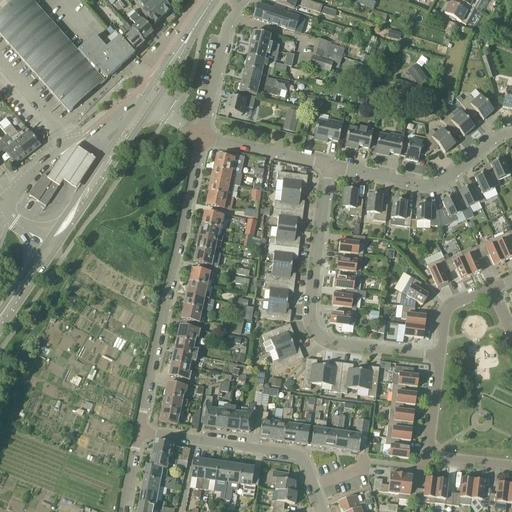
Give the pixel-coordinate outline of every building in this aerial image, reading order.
[(77,52),(78,51),(32,0),(15,0),(0,13),(0,35),(43,84),(69,113),(73,110),(71,108),(70,107),(98,83),(99,83),(101,85),(107,80),(100,72),(98,74),(90,64),(89,65),(77,52)] [(113,5),(119,11),(124,6),(118,0),(113,5)] [(153,26),(162,18),(147,0),(135,0),(136,1),(139,2),(145,10),(142,12),(153,26)] [(156,0),(157,0),(156,0),(147,0),(162,18),(171,11),(161,0),(156,0)] [(322,6),(307,1),(302,0),(278,0),(277,5),(293,10),(297,11),(298,7),(320,14),(320,12),(322,6)] [(367,0),(365,0),(363,7),(373,10),(376,3),(367,0)] [(480,0),(456,0),(463,4),(475,10),(480,0)] [(475,10),(463,4),(460,9),(450,4),(449,6),(448,5),(445,11),(446,12),(445,14),(450,17),(449,18),(455,22),(456,20),(466,26),(475,10)] [(284,13),(285,9),(274,6),(273,10),(258,5),(253,19),(294,33),(295,31),(300,33),(305,21),(299,19),(299,18),(291,16),(284,13)] [(325,7),(322,14),(328,16),(331,9),(325,7)] [(383,14),(374,11),(372,19),(385,23),(387,15),(383,14)] [(149,37),(153,34),(136,14),(130,19),(137,27),(133,31),(143,42),(149,37)] [(133,31),(127,24),(122,29),(116,34),(122,41),(124,40),(134,52),(144,44),(143,42),(133,31)] [(121,67),(130,59),(135,55),(122,41),(116,34),(115,33),(111,37),(101,45),(94,37),(78,51),(77,52),(89,65),(90,64),(98,74),(100,72),(107,80),(121,67)] [(250,46),(278,53),(279,47),(269,44),(270,37),(253,33),(250,46)] [(332,42),(331,44),(317,40),(314,49),(328,54),(342,58),(346,45),(332,42)] [(275,64),(278,53),(250,46),(247,58),(275,64)] [(342,58),(328,54),(314,49),(312,58),(325,62),(333,64),(340,66),(342,58)] [(274,70),(275,64),(247,58),(246,63),(244,65),(245,68),(244,70),(268,76),(270,69),(274,70)] [(333,64),(325,62),(312,58),(309,67),(318,70),(326,72),(330,74),(333,64)] [(483,64),(488,80),(495,77),(490,62),(483,64)] [(419,87),(428,80),(417,65),(408,72),(419,87)] [(268,79),(268,76),(244,70),(242,81),(280,91),(287,93),(289,85),(281,83),(268,79)] [(324,78),(326,72),(318,70),(317,75),(324,78)] [(279,98),(280,91),(242,81),(239,92),(256,97),(257,93),(271,96),(279,98)] [(360,98),(367,99),(368,100),(366,110),(373,113),(375,103),(372,102),(375,90),(358,85),(357,89),(360,90),(358,96),(360,97),(360,98)] [(511,89),(507,89),(502,108),(511,110),(511,89)] [(235,94),(233,99),(229,98),(225,113),(241,117),(243,108),(252,110),(255,99),(235,94)] [(475,102),(471,98),(470,96),(464,102),(459,96),(456,99),(462,106),(472,117),(477,113),(483,121),(493,112),(480,97),(475,102)] [(312,113),(316,98),(309,97),(308,103),(309,103),(307,112),(312,113)] [(367,99),(360,98),(357,108),(365,111),(367,99)] [(288,109),(283,130),(294,132),(299,111),(288,109)] [(452,114),(445,120),(442,116),(439,118),(442,122),(453,134),(457,130),(464,137),(474,129),(461,113),(455,118),(452,114)] [(28,132),(24,135),(22,132),(18,135),(5,119),(0,123),(0,126),(7,136),(6,137),(13,145),(14,145),(25,157),(39,146),(39,147),(40,146),(28,132)] [(328,140),(331,141),(338,143),(342,124),(329,121),(329,124),(318,121),(314,140),(327,143),(328,140)] [(358,147),(362,148),(369,150),(373,131),(360,128),(359,130),(349,128),(345,147),(358,150),(358,147)] [(438,147),(440,148),(445,154),(455,145),(442,130),(436,135),(433,131),(426,137),(426,139),(431,153),(438,147)] [(389,154),(393,155),(400,156),(404,138),(390,135),(390,137),(380,135),(376,154),(389,157),(389,154)] [(13,145),(6,137),(1,141),(0,139),(0,156),(5,152),(15,165),(25,157),(14,145),(13,145)] [(428,156),(431,153),(426,139),(418,137),(417,142),(409,141),(405,160),(418,163),(420,154),(428,156)] [(241,168),(235,166),(236,161),(217,157),(214,170),(242,176),(240,175),(241,168)] [(494,188),(500,185),(498,182),(510,176),(503,160),(499,161),(498,161),(494,162),(494,164),(490,165),(494,173),(488,175),(494,188)] [(262,179),(263,179),(264,171),(255,168),(253,177),(252,178),(261,180),(262,179)] [(240,188),(242,176),(214,170),(213,170),(212,173),(212,177),(211,181),(240,188)] [(276,191),(300,194),(301,187),(306,188),(308,177),(278,173),(277,181),(276,191)] [(486,202),(486,201),(483,195),(495,190),(494,188),(488,175),(487,173),(484,175),(482,174),(479,176),(478,178),(475,179),(478,186),(473,189),(479,203),(480,204),(486,202)] [(52,181),(48,179),(43,175),(29,197),(38,203),(38,202),(46,207),(59,186),(52,182),(52,181)] [(240,188),(211,181),(210,186),(208,189),(208,193),(209,193),(232,198),(233,192),(237,193),(238,187),(240,188)] [(479,203),(473,189),(472,187),(468,188),(467,188),(463,189),(463,191),(459,193),(463,200),(457,202),(462,213),(466,221),(474,218),(469,208),(479,203)] [(346,191),(344,190),(342,208),(349,209),(349,217),(361,218),(363,201),(357,200),(358,192),(352,191),(351,190),(347,189),(346,191)] [(251,201),(260,202),(262,191),(253,190),(251,201)] [(300,202),(300,194),(276,191),(274,210),(303,213),(305,202),(300,202)] [(232,198),(209,193),(206,206),(226,211),(226,210),(231,212),(234,199),(232,198)] [(370,196),(369,196),(367,214),(374,215),(373,222),(385,223),(388,206),(381,205),(382,197),(377,197),(375,195),(372,195),(370,196)] [(462,213),(457,202),(454,197),(451,198),(449,198),(446,199),(446,201),(442,203),(446,210),(438,211),(441,227),(442,228),(458,221),(456,216),(462,213)] [(390,226),(403,228),(410,228),(412,212),(406,211),(407,203),(401,202),(400,201),(396,200),(395,201),(393,201),(390,226)] [(441,227),(438,211),(430,213),(431,205),(425,205),(424,203),(420,203),(419,205),(417,205),(417,229),(430,229),(430,227),(441,227)] [(259,212),(245,209),(244,217),(257,219),(259,212)] [(302,224),(303,213),(274,210),(273,217),(279,218),(277,228),(296,231),(297,223),(302,224)] [(202,227),(219,231),(220,224),(223,225),(224,217),(205,213),(202,227)] [(218,236),(219,231),(202,227),(201,227),(199,230),(200,233),(199,238),(222,243),(223,237),(218,236)] [(255,230),(246,228),(244,235),(253,237),(255,230)] [(277,228),(277,229),(271,228),(269,246),(299,250),(300,239),(295,238),(296,231),(277,228)] [(511,235),(511,232),(507,234),(494,239),(504,262),(511,258),(511,251),(509,246),(511,245),(511,235)] [(363,256),(364,245),(365,238),(352,236),(352,243),(340,242),(338,253),(350,254),(358,255),(363,256)] [(221,249),(222,243),(199,238),(198,243),(196,246),(196,250),(197,250),(214,254),(215,248),(221,249)] [(494,266),(504,262),(494,239),(478,247),(483,258),(489,256),(494,266)] [(298,260),(299,250),(269,246),(268,254),(274,254),(273,265),(292,267),(292,260),(298,260)] [(477,261),(483,258),(478,247),(471,250),(473,254),(464,258),(463,259),(471,276),(482,272),(477,261)] [(220,255),(214,254),(197,250),(194,263),(218,268),(220,255)] [(363,256),(358,255),(350,254),(349,261),(338,259),(336,271),(348,272),(361,274),(363,256)] [(449,259),(445,261),(449,270),(450,273),(456,270),(461,281),(471,276),(463,259),(464,258),(462,254),(449,259)] [(249,269),(250,260),(242,259),(240,269),(237,269),(236,274),(248,277),(250,270),(249,269)] [(443,273),(449,270),(445,261),(444,259),(427,266),(429,270),(431,275),(437,288),(448,284),(443,273)] [(291,274),(292,267),(273,265),(272,275),(266,274),(265,282),(294,286),(296,275),(291,274)] [(189,283),(206,287),(208,281),(210,281),(212,274),(192,270),(189,283)] [(358,291),(360,280),(361,274),(348,272),(347,279),(336,277),(334,289),(346,290),(354,291),(358,291)] [(249,281),(237,278),(235,284),(248,286),(249,281)] [(415,309),(416,302),(423,306),(428,296),(418,290),(421,284),(411,278),(401,294),(399,307),(403,307),(415,309)] [(293,297),(294,286),(265,282),(264,290),(270,291),(268,301),(287,303),(288,296),(293,297)] [(206,287),(189,283),(187,286),(187,290),(188,290),(187,295),(209,300),(211,294),(205,293),(206,287)] [(358,291),(354,291),(346,290),(345,297),(333,295),(332,307),(344,308),(356,309),(358,291)] [(208,306),(209,300),(187,295),(186,300),(185,300),(184,302),(184,306),(184,307),(201,311),(203,304),(208,306)] [(248,301),(239,299),(237,306),(246,308),(248,301)] [(286,311),(287,303),(268,301),(267,311),(261,311),(260,319),(290,322),(291,311),(286,311)] [(200,316),(201,311),(184,307),(181,320),(201,324),(203,317),(200,316)] [(405,326),(425,328),(426,317),(414,316),(415,309),(403,307),(401,320),(406,320),(405,326)] [(355,316),(356,309),(344,308),(343,314),(331,313),(330,325),(349,327),(351,316),(355,316)] [(225,322),(223,332),(240,336),(244,320),(240,318),(238,324),(225,322)] [(377,334),(384,335),(385,322),(378,321),(377,334)] [(269,353),(292,344),(289,337),(294,335),(290,325),(262,336),(265,344),(265,343),(269,353)] [(423,339),(425,328),(405,326),(404,337),(423,339)] [(176,340),(194,344),(196,339),(198,339),(199,331),(180,327),(177,340),(176,340)] [(241,339),(229,336),(228,343),(240,345),(241,339)] [(193,350),(194,344),(176,340),(175,343),(175,347),(176,347),(174,352),(197,357),(198,351),(193,350)] [(269,353),(273,363),(276,370),(304,359),(299,349),(295,351),(292,344),(269,353)] [(196,363),(197,357),(174,352),(174,357),(173,356),(171,360),(172,363),(190,367),(191,362),(196,363)] [(237,362),(244,364),(245,356),(239,354),(238,354),(237,362)] [(322,386),(324,367),(317,366),(317,361),(306,360),(302,389),(311,390),(311,384),(322,386)] [(188,373),(190,367),(172,363),(169,377),(189,381),(190,373),(188,373)] [(339,394),(343,364),(332,363),(331,368),(324,367),(322,386),(332,387),(331,393),(339,394)] [(358,390),(360,371),(353,371),(354,365),(343,364),(339,394),(347,395),(348,389),(358,390)] [(379,369),(368,367),(367,372),(360,371),(358,390),(368,391),(367,397),(376,398),(379,369)] [(408,369),(396,367),(395,367),(394,374),(393,374),(391,385),(393,385),(398,386),(406,387),(417,388),(419,377),(407,375),(408,369)] [(265,374),(258,373),(257,385),(263,386),(265,374)] [(240,378),(234,380),(233,384),(237,385),(236,390),(243,391),(244,386),(245,378),(240,378)] [(280,389),(282,382),(270,379),(268,387),(280,389)] [(287,391),(294,385),(289,379),(282,385),(287,391)] [(188,395),(186,395),(187,388),(168,384),(165,397),(182,400),(186,401),(188,395)] [(220,392),(228,393),(229,384),(221,386),(220,392)] [(405,393),(406,387),(398,386),(393,385),(391,403),(403,405),(415,406),(416,395),(405,393)] [(262,394),(260,407),(267,407),(268,396),(277,398),(278,391),(263,389),(262,394)] [(240,414),(238,432),(249,434),(250,430),(252,431),(255,411),(254,410),(255,406),(260,407),(262,394),(255,393),(254,404),(249,404),(248,410),(247,415),(240,414)] [(293,411),(291,410),(293,396),(290,396),(288,410),(283,442),(295,444),(298,422),(292,421),(293,411)] [(186,402),(186,401),(182,400),(165,397),(164,402),(163,402),(161,405),(162,409),(180,412),(181,407),(186,408),(187,402),(186,402)] [(202,423),(204,424),(204,427),(214,429),(216,411),(211,410),(212,405),(211,405),(212,399),(206,398),(205,403),(204,403),(202,423)] [(229,407),(230,404),(219,403),(218,411),(216,411),(214,429),(217,429),(217,430),(220,431),(221,430),(226,430),(229,407)] [(403,411),(403,405),(391,403),(389,421),(401,422),(401,423),(413,424),(414,413),(403,411)] [(236,408),(229,407),(226,430),(226,432),(227,432),(227,430),(232,431),(232,432),(235,433),(236,432),(238,432),(240,414),(235,413),(236,408)] [(180,412),(162,409),(159,422),(179,427),(181,419),(183,413),(180,412)] [(288,410),(283,409),(282,419),(275,418),(274,423),(271,441),(283,442),(288,410)] [(271,441),(274,423),(267,422),(268,414),(263,413),(259,439),(271,441)] [(311,446),(322,448),(325,430),(325,431),(327,417),(320,416),(320,414),(316,413),(315,421),(311,446)] [(310,420),(306,419),(305,422),(301,421),(301,414),(299,414),(298,422),(295,444),(307,446),(311,420),(310,420)] [(198,430),(199,418),(193,416),(191,429),(198,430)] [(342,433),(343,425),(344,418),(344,417),(340,416),(339,418),(338,424),(334,450),(346,452),(349,434),(342,433)] [(322,448),(334,450),(338,424),(339,418),(334,417),(332,432),(325,431),(325,430),(322,448)] [(346,452),(347,452),(359,454),(361,436),(367,437),(369,422),(358,421),(356,435),(349,434),(346,452)] [(400,429),(401,423),(401,422),(389,421),(386,439),(399,440),(411,442),(412,430),(400,429)] [(398,447),(399,440),(386,439),(386,446),(390,446),(389,457),(408,460),(410,448),(398,447)] [(172,455),(174,447),(157,443),(154,445),(152,455),(171,459),(174,460),(176,460),(181,461),(187,463),(190,450),(183,449),(182,456),(175,455),(172,455)] [(175,467),(176,460),(174,460),(171,459),(152,455),(150,467),(166,470),(167,465),(172,466),(175,467)] [(202,491),(207,462),(194,461),(191,478),(197,479),(195,490),(202,491)] [(215,482),(218,464),(207,462),(202,491),(208,491),(209,481),(215,482)] [(225,501),(230,466),(218,464),(215,482),(221,482),(219,493),(222,493),(221,497),(218,496),(217,504),(224,505),(224,501),(225,501)] [(150,467),(146,466),(144,479),(175,485),(176,480),(166,478),(167,470),(166,470),(150,467)] [(239,485),(241,468),(230,466),(225,501),(231,501),(231,495),(233,484),(239,485)] [(253,500),(253,498),(255,487),(251,486),(253,469),(241,468),(239,485),(244,486),(242,496),(242,499),(253,500)] [(275,491),(278,492),(278,491),(293,494),(295,483),(288,482),(289,474),(273,472),(271,484),(277,485),(275,491)] [(399,495),(401,476),(390,474),(389,486),(382,485),(382,481),(374,480),(373,492),(398,495),(399,495)] [(416,502),(418,490),(411,489),(412,477),(401,476),(399,495),(398,495),(398,500),(416,502)] [(158,494),(159,488),(167,490),(173,491),(175,485),(144,479),(142,491),(158,494)] [(434,504),(437,480),(426,479),(424,491),(418,490),(416,502),(434,504)] [(471,500),(473,481),(462,479),(460,495),(453,494),(452,507),(459,508),(459,505),(470,507),(471,500)] [(452,507),(453,494),(447,493),(448,482),(437,480),(434,504),(452,507)] [(488,507),(490,495),(483,494),(484,482),(473,481),(471,500),(477,501),(483,509),(487,510),(488,507)] [(506,504),(509,485),(498,484),(496,495),(490,495),(488,507),(495,508),(496,503),(506,504)] [(161,502),(162,495),(158,494),(142,491),(140,504),(164,508),(165,503),(161,502)] [(296,494),(293,494),(278,491),(278,492),(277,502),(271,501),(270,508),(273,509),(284,510),(285,504),(295,505),(296,494)] [(350,511),(366,506),(364,502),(359,504),(356,496),(338,502),(341,511),(350,511)]
